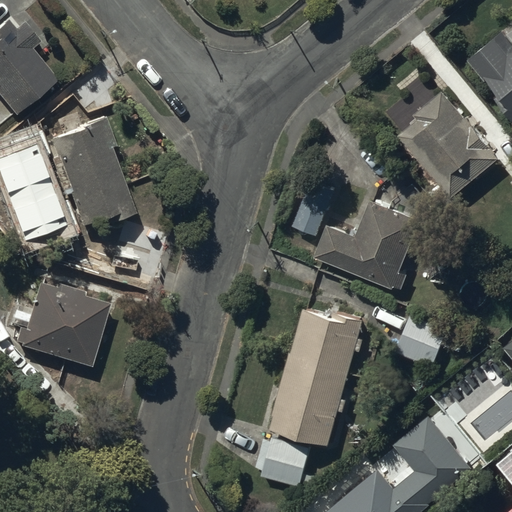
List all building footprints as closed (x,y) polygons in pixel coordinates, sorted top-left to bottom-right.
[(6,17),(0,21),(0,94),(13,110),(56,76),(30,45),(38,38),(22,19),(13,26),(6,17)] [(511,38),(501,26),(466,55),(485,77),(486,76),(507,100),(502,103),(511,114),(511,38)] [(418,114),(398,131),(450,194),(500,153),(443,87),(415,111),(418,114)] [(68,190),(80,222),(131,203),(109,143),(113,142),(103,115),(49,135),(55,153),(49,156),(63,192),(68,190)] [(306,177),(291,224),(317,231),(331,185),(306,177)] [(356,231),(327,219),(314,251),(400,287),(410,263),(403,260),(421,216),(371,195),(356,231)] [(127,235),(88,223),(76,265),(115,277),(127,235)] [(37,279),(23,324),(18,323),(13,338),(20,340),(19,342),(89,363),(108,300),(82,292),(83,288),(60,282),(59,285),(37,279)] [(302,303),(268,423),(327,442),(362,320),(302,303)] [(447,323),(409,309),(395,348),(432,362),(447,323)] [(511,337),(503,344),(511,354),(511,337)] [(380,466),(321,511),(419,511),(431,503),(428,499),(471,467),(430,413),(395,439),(415,466),(393,482),(380,466)] [(312,444),(272,433),(261,473),(301,484),(312,444)] [(511,447),(497,460),(511,477),(511,447)]
